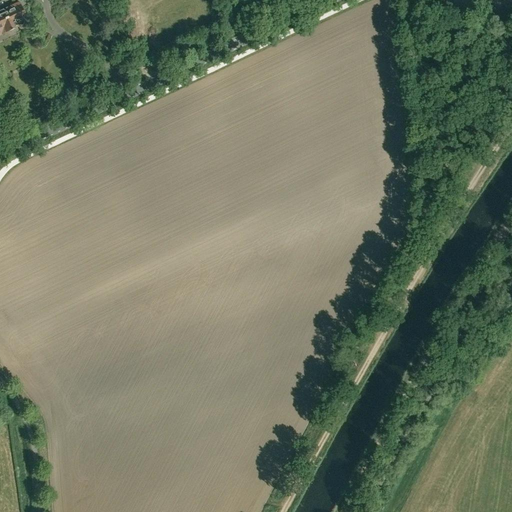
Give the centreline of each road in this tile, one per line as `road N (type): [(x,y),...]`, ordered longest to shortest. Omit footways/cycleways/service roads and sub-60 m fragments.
road 1 (track): [(286,511),(456,203),(511,126)]
road 2 (secondary): [(0,153),(331,0)]
road 3 (track): [(344,511),(467,284),(511,220)]
